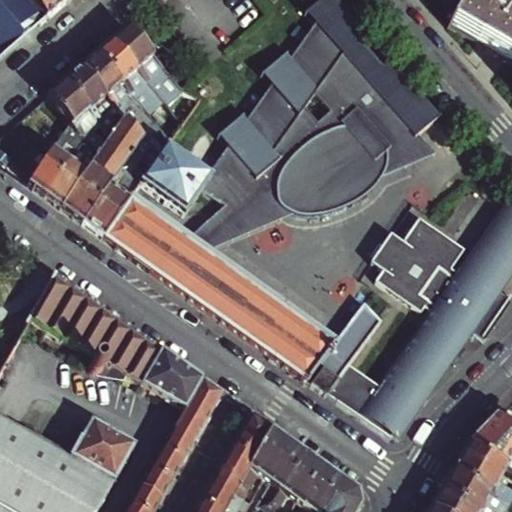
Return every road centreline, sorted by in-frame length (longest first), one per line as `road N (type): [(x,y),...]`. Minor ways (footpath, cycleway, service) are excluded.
road 1 (residential): [(406,490),(0,206)]
road 2 (residential): [(406,490),(452,421),(511,364)]
road 3 (residential): [(116,0),(0,101)]
